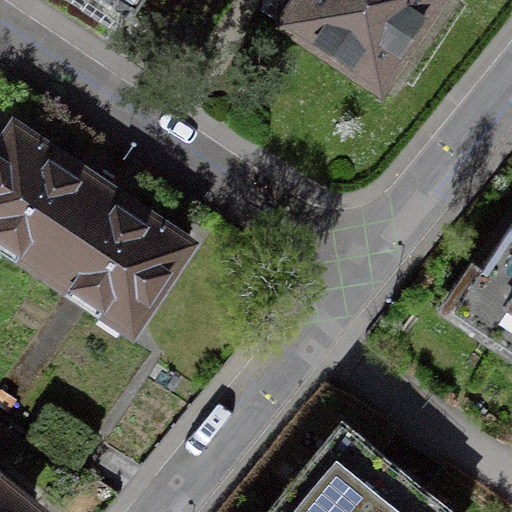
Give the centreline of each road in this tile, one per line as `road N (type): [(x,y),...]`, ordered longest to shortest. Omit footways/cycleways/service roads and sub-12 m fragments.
road 1 (residential): [(0,28),(361,267)]
road 2 (residential): [(361,267),(164,511)]
road 3 (residential): [(511,87),(361,267)]
